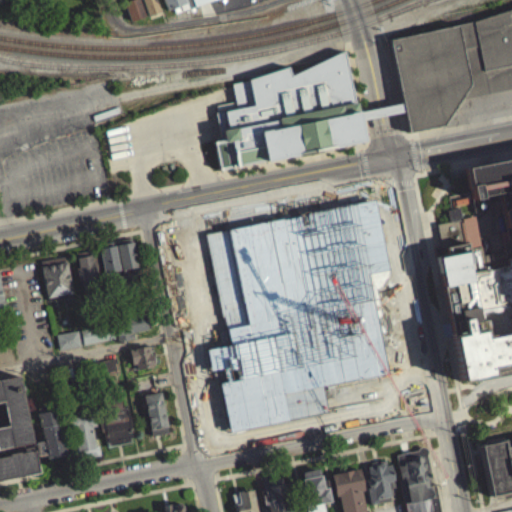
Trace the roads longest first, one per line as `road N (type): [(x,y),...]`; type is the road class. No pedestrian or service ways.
road 1 (secondary): [(350,0),(462,511)]
road 2 (residential): [(442,412),(0,502)]
road 3 (secondary): [(511,135),(147,208)]
road 4 (residential): [(147,208),(211,511)]
road 5 (residential): [(278,0),(144,28),(121,24)]
road 6 (secondary): [(147,208),(0,237)]
